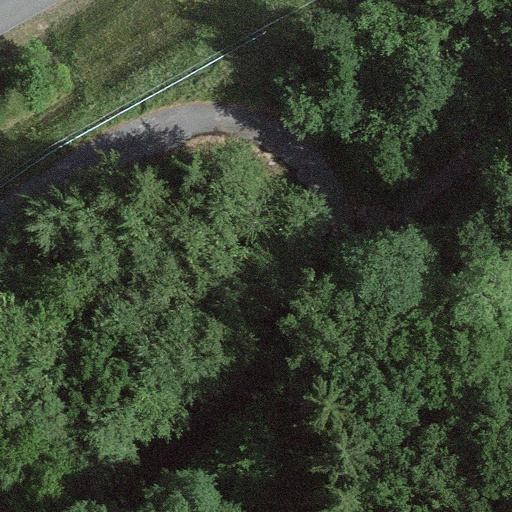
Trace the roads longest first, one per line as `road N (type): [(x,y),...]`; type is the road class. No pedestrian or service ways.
road 1 (track): [(102,511),(271,342),(322,274),(336,237),(367,229),(511,129)]
road 2 (track): [(0,218),(132,134),(235,115),(265,123),(309,160),(336,237)]
